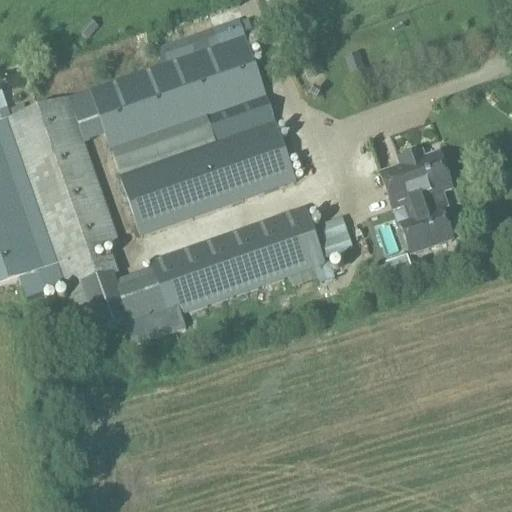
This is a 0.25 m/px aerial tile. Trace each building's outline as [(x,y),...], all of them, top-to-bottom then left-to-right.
[(89,21),(78,34),(87,43),(99,29),(89,21)] [(212,32),(218,48),(245,39),(239,22),(212,32)] [(218,48),(89,93),(105,139),(105,140),(140,240),(297,185),(246,38),(245,39),(218,48)] [(354,55),(339,60),(346,78),(360,73),(354,55)] [(318,58),(303,64),(310,82),(324,76),(318,58)] [(69,103),(6,125),(57,270),(119,248),(84,147),(69,103)] [(57,270),(6,125),(0,126),(0,289),(20,283),(27,304),(64,291),(57,270)] [(439,157),(401,171),(381,178),(393,213),(403,210),(408,223),(398,227),(410,260),(454,244),(443,211),(433,215),(428,201),(451,192),(439,157)] [(326,268),(313,230),(306,210),(150,265),(166,315),(180,310),(183,318),(326,268)] [(402,263),(383,262),(383,277),(401,278),(402,263)] [(130,324),(114,278),(80,289),(96,336),(130,324)] [(166,315),(131,326),(126,328),(135,351),(188,332),(183,318),(180,310),(166,315)]
